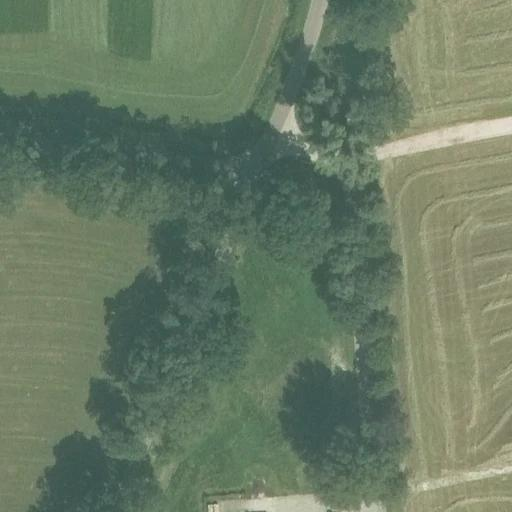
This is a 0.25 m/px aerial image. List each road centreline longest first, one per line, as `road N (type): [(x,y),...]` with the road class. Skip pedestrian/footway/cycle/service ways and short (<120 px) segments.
road 1 (unclassified): [(97,511),(250,137)]
road 2 (unclassified): [(379,488),(353,177)]
road 3 (unclassified): [(250,137),(0,124)]
road 4 (unclassified): [(353,177),(377,150),(511,122)]
road 5 (unclassified): [(270,120),(315,22),(317,0)]
